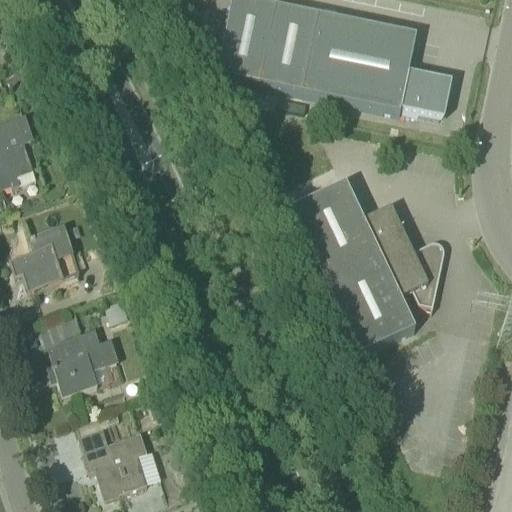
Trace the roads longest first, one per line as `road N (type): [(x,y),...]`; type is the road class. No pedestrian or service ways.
road 1 (tertiary): [(319,511),(159,156),(67,2)]
road 2 (tertiary): [(67,2),(82,57),(275,511)]
road 3 (unclassified): [(511,244),(490,177),(511,45)]
